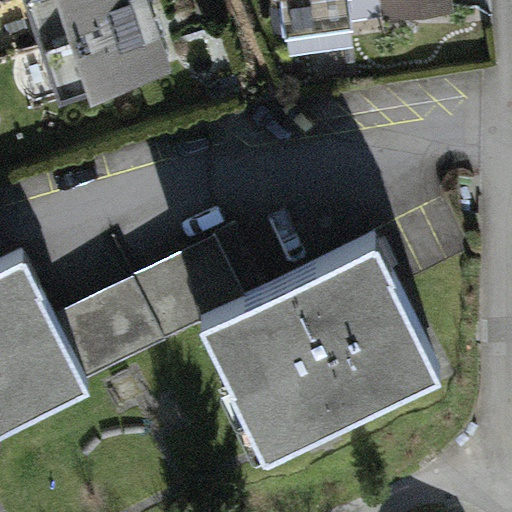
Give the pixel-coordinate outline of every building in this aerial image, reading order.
[(145,0),(21,0),(34,40),(147,4),(145,0)] [(452,0),(272,0),(276,24),(452,1),(452,0)] [(147,4),(34,40),(50,91),(163,56),(147,4)] [(378,226),(201,311),(265,443),(442,358),(378,226)] [(30,247),(0,261),(0,421),(92,377),(30,247)]
